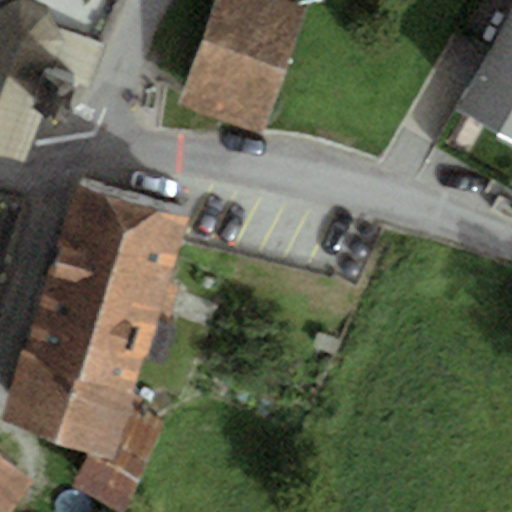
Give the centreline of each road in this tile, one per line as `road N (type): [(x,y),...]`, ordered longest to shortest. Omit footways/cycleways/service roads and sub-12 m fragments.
road 1 (residential): [(511,242),(301,169),(109,148)]
road 2 (residential): [(150,0),(133,38),(109,148)]
